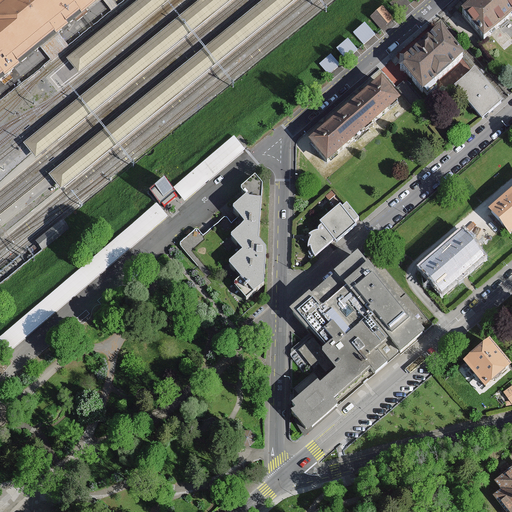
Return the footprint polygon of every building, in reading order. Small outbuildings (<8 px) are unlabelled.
[(0,0),(0,82),(42,50),(49,43),(59,35),(102,0),(0,0)] [(152,0),(148,4),(152,9),(163,0),(152,0)] [(405,0),(394,0),(391,3),(400,14),(410,5),(405,0)] [(511,16),(511,0),(474,0),(472,2),(475,4),(462,15),(484,41),(511,16)] [(382,8),(371,18),(381,30),(393,20),(382,8)] [(183,24),(171,34),(175,40),(188,30),(183,24)] [(365,24),(354,33),(363,44),(374,35),(365,24)] [(465,59),(441,32),(399,67),(423,95),(445,76),(465,59)] [(49,43),(42,50),(46,55),(57,68),(63,62),(74,53),(63,41),(59,35),(49,43)] [(347,40),(337,49),(346,59),(356,50),(347,40)] [(338,65),(330,56),(319,65),(327,75),(338,65)] [(207,57),(195,67),(199,72),(212,62),(207,57)] [(502,102),(476,72),(456,89),(482,119),(502,102)] [(403,81),(396,88),(410,105),(413,108),(421,101),(403,81)] [(309,144),(327,165),(400,103),(382,82),(363,98),(328,127),(309,144)] [(245,154),(232,139),(174,188),(187,203),(245,154)] [(196,230),(180,244),(224,295),(234,286),(248,302),(265,286),(267,250),(260,242),(262,188),(254,180),(240,192),(247,200),(232,212),(203,238),(196,230)] [(178,195),(166,181),(159,187),(152,192),(163,207),(170,201),(178,195)] [(511,193),(489,214),(502,229),(509,237),(511,234),(511,193)] [(167,219),(155,205),(0,337),(0,357),(3,361),(167,219)] [(312,255),(315,258),(334,242),(336,245),(356,227),(354,224),(358,221),(347,207),(343,211),(340,208),(319,226),(321,228),(318,230),(318,235),(311,236),(308,238),(311,240),(308,249),(311,249),(312,255)] [(35,242),(42,251),(71,228),(64,220),(35,242)] [(463,236),(421,272),(441,295),(459,280),(462,277),(466,274),(483,259),(476,251),(463,236)] [(423,334),(359,259),(318,293),(290,317),(309,338),(289,356),(303,372),(310,366),(314,370),(325,360),(334,371),(291,407),(296,414),(293,417),(307,433),(311,430),(423,334)] [(490,344),(464,367),(486,392),(511,369),(490,344)] [(511,387),(503,394),(511,405),(511,387)] [(241,447),(244,450),(248,451),(251,450),(254,447),(255,443),(255,439),(252,436),(248,435),(243,436),(240,439),(239,443),(241,447)] [(501,492),(493,498),(504,511),(511,511),(511,470),(495,484),(501,492)]
